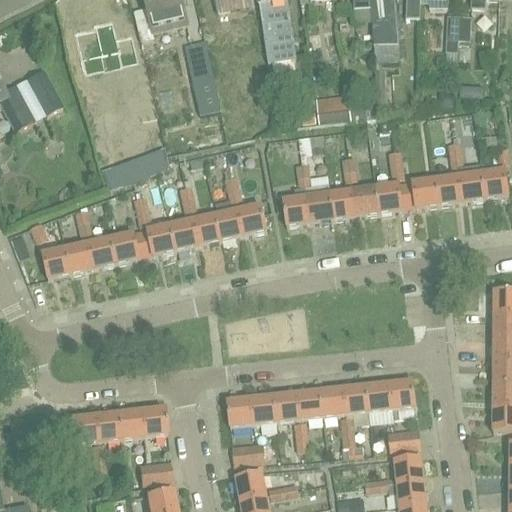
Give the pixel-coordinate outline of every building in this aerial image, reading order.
[(180,0),(143,0),(154,37),(187,29),(180,0)] [(257,0),(259,12),(262,33),(265,50),(268,69),(296,64),(293,45),(290,26),(285,0),(257,0)] [(353,0),(353,13),(369,13),(369,0),(353,0)] [(369,0),(373,52),(391,51),(398,51),(394,0),(369,0)] [(399,0),(407,0),(406,24),(420,24),(421,0),(399,0)] [(446,15),(446,0),(429,0),(429,14),(446,15)] [(485,15),(485,0),(471,0),(471,15),(485,15)] [(445,56),(457,57),(458,45),(459,21),(446,21),(445,56)] [(471,22),(459,21),(458,45),(470,46),(471,22)] [(140,66),(133,36),(117,39),(113,22),(102,25),(101,23),(100,23),(100,25),(96,26),(95,24),(94,25),(95,26),(92,27),(93,30),(74,34),(81,63),(85,79),(103,74),(103,76),(123,71),(123,70),(140,66)] [(213,81),(209,64),(206,47),(184,51),(192,86),(194,86),(201,117),(220,113),(213,81)] [(28,84),(46,121),(62,113),(44,76),(28,84)] [(2,97),(0,93),(0,106),(15,136),(34,127),(15,90),(2,97)] [(460,91),(460,103),(484,105),(484,92),(460,91)] [(439,112),(454,112),(453,97),(439,97),(439,112)] [(350,126),(348,111),(346,99),(316,103),(320,129),(350,126)] [(346,99),(348,111),(350,126),(379,122),(377,108),(350,111),(348,99),(346,99)] [(208,122),(212,134),(229,128),(226,116),(208,122)] [(315,118),(304,119),(305,130),(316,129),(315,118)] [(377,124),(378,137),(391,135),(389,122),(377,124)] [(310,141),(312,160),(325,158),(322,140),(310,141)] [(448,151),(450,167),(453,167),(463,165),(461,149),(448,151)] [(499,173),(511,171),(508,154),(496,156),(499,173)] [(403,173),(401,157),(388,159),(391,175),(403,173)] [(204,163),(207,171),(215,169),(213,161),(204,163)] [(342,165),(344,181),(357,179),(355,163),(342,165)] [(190,167),(192,175),(203,173),(201,165),(190,167)] [(450,167),(452,181),(458,180),(457,172),(463,171),(463,165),(453,167),(450,167)] [(463,171),(457,172),(459,182),(462,208),(483,205),(480,179),(482,179),(481,169),(463,171)] [(308,170),(296,172),(298,187),(310,185),(308,170)] [(403,173),(391,175),(392,186),(404,184),(403,173)] [(482,179),(480,179),(483,205),(509,201),(505,176),(482,179)] [(357,179),(344,181),(346,191),(358,190),(357,179)] [(459,182),(429,186),(433,212),(462,208),(459,182)] [(225,185),(229,201),(240,199),(237,183),(225,185)] [(296,203),(283,205),(286,231),(310,228),(306,202),(307,202),(306,193),(311,193),(310,185),(298,187),(299,194),(295,195),(296,203)] [(429,186),(399,190),(402,216),(410,215),(433,212),(429,186)] [(311,193),(306,193),(307,202),(306,202),(310,228),(334,225),(331,199),(329,190),(316,192),(311,193)] [(393,191),(376,193),(379,219),(402,216),(399,190),(393,191)] [(180,195),(184,211),(195,208),(192,193),(180,195)] [(376,193),(353,196),(356,222),(379,219),(376,193)] [(333,199),(331,199),(334,225),(356,222),(353,196),(346,197),(333,199)] [(240,199),(229,201),(231,214),(243,211),(240,199)] [(134,205),(138,221),(149,219),(146,203),(134,205)] [(195,208),(184,211),(186,224),(198,222),(195,208)] [(261,211),(238,216),(244,241),(267,236),(261,211)] [(75,218),(79,234),(90,231),(87,216),(75,218)] [(238,216),(215,221),(221,246),(244,241),(238,216)] [(149,219),(138,221),(140,231),(152,229),(149,219)] [(215,221),(193,225),(198,251),(221,246),(215,221)] [(193,225),(170,230),(175,256),(198,251),(193,225)] [(37,249),(48,244),(42,228),(30,233),(37,249)] [(153,234),(147,235),(153,261),(175,256),(170,230),(153,234)] [(90,231),(79,234),(81,246),(93,244),(90,231)] [(140,237),(117,242),(122,268),(153,261),(147,235),(140,237)] [(117,242),(88,248),(94,274),(121,268),(122,268),(117,242)] [(88,248),(65,253),(71,279),(94,274),(88,248)] [(14,253),(18,265),(30,261),(26,249),(14,253)] [(65,253),(42,258),(48,284),(71,279),(65,253)] [(511,296),(494,297),(494,321),(511,320),(511,296)] [(511,320),(494,321),(494,344),(511,343),(511,320)] [(511,343),(494,344),(494,367),(511,366),(511,343)] [(0,390),(9,388),(5,365),(0,365),(0,390)] [(511,366),(494,367),(494,390),(511,389),(511,366)] [(413,386),(389,389),(392,415),(416,413),(413,386)] [(389,389),(366,392),(369,418),(392,415),(389,389)] [(511,389),(494,390),(494,413),(511,412),(511,389)] [(366,392),(343,394),(346,420),(353,420),(354,431),(370,429),(369,418),(366,392)] [(343,394),(320,396),(323,423),(346,420),(343,394)] [(320,396),(297,399),(300,425),(323,423),(320,396)] [(297,399),(274,401),(277,428),(300,425),(297,399)] [(274,401),(251,404),(254,430),(277,428),(274,401)] [(227,406),(230,433),(254,430),(251,404),(227,406)] [(511,436),(511,412),(494,413),(494,436),(511,436)] [(167,439),(164,414),(140,416),(143,442),(167,439)] [(140,416),(117,419),(120,445),(143,442),(140,416)] [(117,419),(94,421),(97,447),(120,445),(117,419)] [(70,423),(73,450),(97,447),(94,421),(70,423)] [(340,425),(342,439),(354,437),(352,423),(340,425)] [(294,430),(296,444),(308,442),(306,428),(294,430)] [(391,459),(420,455),(418,435),(388,439),(391,459)] [(344,453),(349,452),(350,463),(361,462),(360,451),(356,452),(354,437),(342,439),(344,453)] [(310,457),(308,442),(296,444),(298,458),(310,457)] [(91,451),(93,466),(105,464),(104,450),(91,451)] [(262,450),(232,453),(234,472),(264,469),(262,450)] [(395,466),(398,490),(423,488),(421,463),(395,466)] [(106,479),(105,464),(93,466),(94,480),(106,479)] [(142,490),(172,487),(170,468),(140,472),(142,490)] [(236,484),(241,508),(266,503),(262,479),(236,484)] [(388,497),(388,504),(399,502),(399,511),(412,511),(426,511),(423,488),(398,490),(394,491),(393,484),(379,486),(380,498),(388,497)] [(379,486),(364,488),(365,492),(351,494),(352,502),(380,498),(379,486)] [(297,490),(283,493),(285,504),(299,502),(298,497),(306,495),(304,488),(297,489),(297,490)] [(283,493),(269,495),(271,507),(285,504),(283,493)] [(146,500),(148,511),(175,511),(172,496),(146,500)] [(17,511),(1,511),(0,501),(0,511),(28,511),(28,510),(17,511)] [(241,508),(241,511),(268,511),(266,503),(241,508)]
